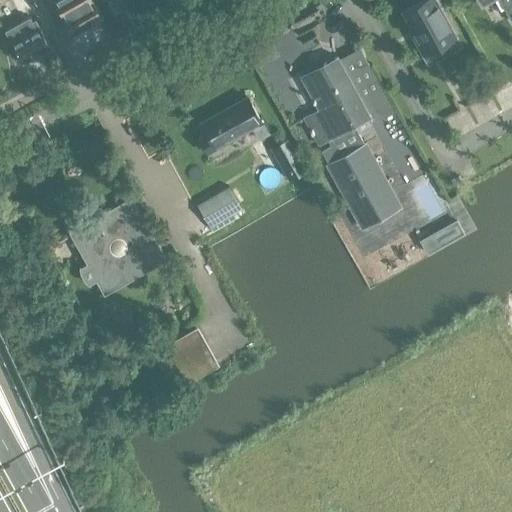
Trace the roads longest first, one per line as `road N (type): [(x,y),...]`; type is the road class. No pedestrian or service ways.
road 1 (residential): [(0,147),(263,0)]
road 2 (trunk): [(49,511),(0,370)]
road 3 (unknown): [(356,0),(414,112)]
